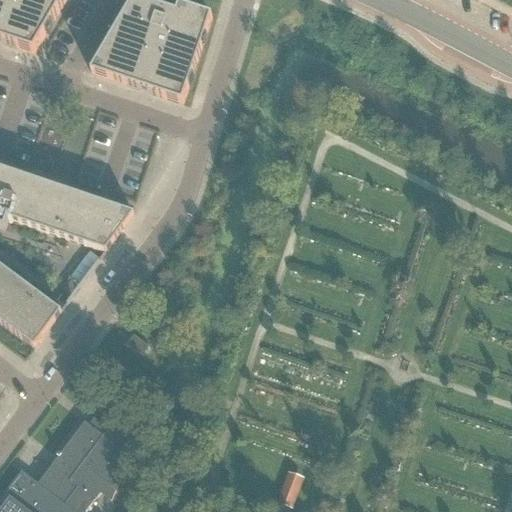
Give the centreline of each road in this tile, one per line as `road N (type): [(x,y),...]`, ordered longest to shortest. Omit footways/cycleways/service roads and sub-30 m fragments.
road 1 (unclassified): [(38,398),(176,213),(204,133)]
road 2 (residential): [(204,133),(0,62)]
road 3 (secondary): [(511,67),(381,0)]
road 4 (unclassified): [(204,133),(243,0)]
